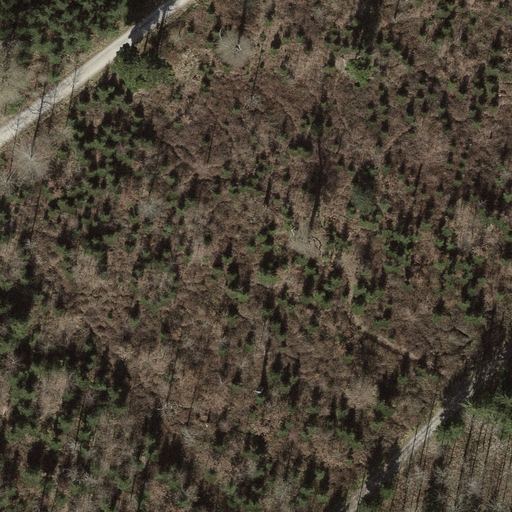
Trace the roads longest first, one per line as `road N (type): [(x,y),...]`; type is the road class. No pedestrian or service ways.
road 1 (track): [(341,511),(511,343)]
road 2 (track): [(170,0),(0,137)]
